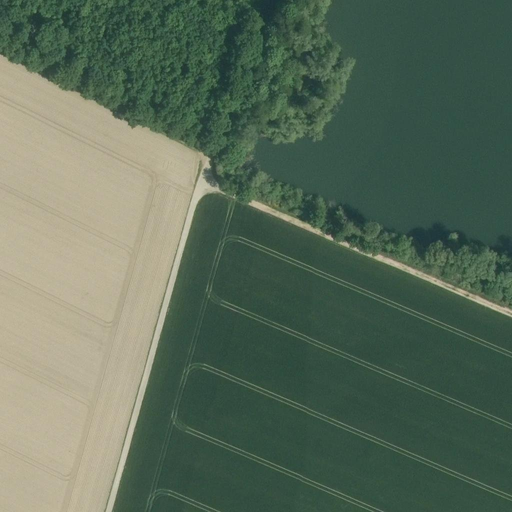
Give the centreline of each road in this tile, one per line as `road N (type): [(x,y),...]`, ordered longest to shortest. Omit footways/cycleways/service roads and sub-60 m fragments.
road 1 (track): [(108,511),(196,197),(267,0)]
road 2 (track): [(511,315),(202,181)]
road 3 (track): [(210,156),(0,56)]
